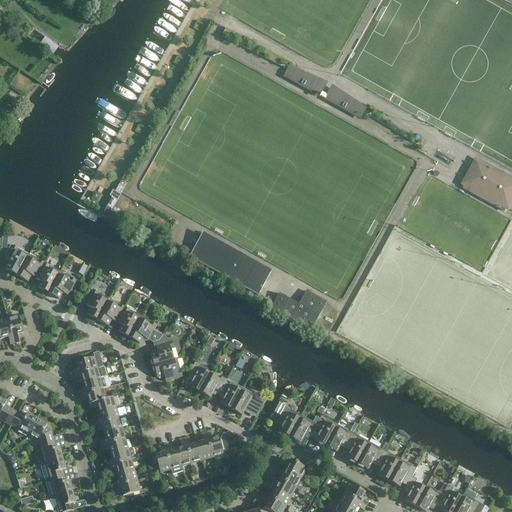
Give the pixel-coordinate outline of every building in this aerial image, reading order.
[(291,69),(286,77),(318,94),(322,86),(291,69)] [(332,91),(327,99),(336,104),(359,117),(363,109),(332,91)] [(511,183),(477,163),(463,187),(462,189),(504,213),(511,198),(511,183)] [(115,192),(112,190),(109,196),(112,198),(107,207),(102,216),(106,219),(116,202),(116,203),(127,184),(121,181),(115,192)] [(271,271),(203,233),(189,258),(258,296),(271,271)] [(7,257),(5,261),(10,264),(6,270),(17,276),(29,255),(11,245),(5,256),(7,257)] [(45,264),(29,255),(17,276),(28,282),(32,276),(37,279),(45,264)] [(61,272),(45,264),(37,279),(42,281),(38,288),(49,294),(61,272)] [(61,272),(49,294),(60,300),(63,293),(69,296),(77,281),(71,278),(61,272)] [(87,315),(97,321),(110,299),(94,290),(85,305),(90,308),(87,315)] [(279,294),(273,304),(271,308),(311,330),(326,303),(306,292),(299,304),(279,294)] [(110,299),(97,321),(108,327),(112,320),(117,323),(125,308),(110,299)] [(125,308),(117,323),(122,326),(118,332),(129,338),(141,317),(125,308)] [(19,316),(8,319),(15,343),(20,342),(18,335),(24,333),(19,316)] [(141,317),(129,338),(140,344),(144,338),(149,341),(150,339),(155,342),(159,341),(162,336),(154,331),(157,326),(141,317)] [(8,319),(0,321),(0,329),(3,339),(9,338),(11,345),(15,343),(8,319)] [(158,352),(151,355),(154,367),(178,360),(177,358),(178,358),(177,355),(180,350),(177,339),(174,337),(167,339),(166,338),(162,336),(159,341),(155,342),(158,352)] [(74,376),(98,369),(104,367),(99,352),(94,354),(95,358),(77,363),(79,369),(72,371),(74,376)] [(247,359),(238,361),(239,368),(249,367),(247,359)] [(178,360),(154,367),(158,378),(165,376),(166,382),(183,377),(178,360)] [(196,362),(183,386),(188,388),(189,387),(200,393),(212,371),(196,362)] [(98,369),(74,376),(75,380),(82,378),(84,384),(101,379),(98,369)] [(210,373),(200,393),(211,399),(214,392),(219,395),(227,380),(222,377),(221,379),(210,373)] [(78,392),(79,396),(104,389),(101,379),(84,384),(85,390),(78,392)] [(243,388),(227,380),(219,395),(224,397),(220,404),(231,410),(243,388)] [(243,388),(231,410),(242,416),(245,412),(257,418),(259,415),(258,415),(266,401),(243,388)] [(104,389),(79,396),(81,401),(88,399),(89,404),(107,399),(104,389)] [(107,399),(89,404),(91,409),(98,407),(100,413),(117,408),(114,397),(107,399)] [(0,399),(0,419),(5,423),(11,425),(17,413),(4,406),(6,403),(0,399)] [(335,401),(331,399),(327,405),(332,408),(335,401)] [(279,432),(290,438),(302,416),(286,407),(277,422),(282,425),(279,432)] [(324,410),(319,407),(316,412),(321,415),(324,410)] [(94,421),(96,426),(120,419),(117,408),(100,413),(101,419),(94,421)] [(17,413),(11,425),(18,430),(18,431),(28,436),(37,420),(27,414),(25,417),(17,413)] [(313,422),(302,416),(290,438),(301,444),(305,437),(309,439),(314,432),(322,416),(322,417),(319,415),(318,418),(316,417),(313,422)] [(338,425),(322,416),(314,432),(319,434),(315,441),(326,447),(338,425)] [(120,419),(96,426),(97,430),(104,428),(106,434),(123,429),(120,419)] [(37,420),(28,436),(38,442),(39,441),(40,447),(54,443),(50,431),(45,428),(47,425),(37,420)] [(338,425),(326,447),(337,453),(341,446),(345,449),(354,434),(338,425)] [(100,442),(102,447),(126,440),(123,429),(106,434),(107,440),(100,442)] [(211,433),(206,434),(213,458),(224,455),(223,452),(228,451),(234,439),(224,434),(221,439),(220,440),(219,438),(213,440),(211,433)] [(204,442),(198,444),(203,461),(213,458),(206,434),(202,435),(204,442)] [(354,434),(345,449),(350,451),(346,458),(357,464),(369,442),(354,434)] [(185,440),(192,464),(203,461),(198,444),(192,446),(190,439),(185,440)] [(126,440),(102,447),(103,451),(110,449),(112,455),(129,450),(126,440)] [(183,448),(177,450),(182,467),(192,464),(185,440),(181,441),(183,448)] [(369,442),(357,464),(368,470),(372,463),(377,466),(385,451),(369,442)] [(42,453),(41,453),(44,464),(62,459),(59,448),(56,449),(54,443),(40,447),(42,453)] [(169,445),(165,446),(172,470),(170,471),(171,475),(182,472),(181,468),(182,467),(177,450),(171,452),(169,445)] [(172,470),(165,446),(160,447),(162,454),(156,456),(161,474),(172,470)] [(106,463),(108,467),(132,460),(136,459),(133,449),(129,450),(112,455),(113,461),(106,463)] [(385,451),(377,466),(382,469),(378,475),(389,481),(401,460),(385,451)] [(44,464),(40,465),(45,482),(64,477),(62,471),(66,470),(62,459),(44,464)] [(289,465),(286,470),(302,479),(307,469),(289,459),(286,464),(289,465)] [(132,460),(108,467),(109,472),(116,470),(117,476),(135,471),(132,460)] [(401,460),(389,481),(400,487),(403,481),(408,483),(412,477),(417,469),(401,460)] [(281,474),(278,478),(296,488),(299,490),(305,493),(307,490),(303,488),(302,480),(301,480),(302,479),(286,470),(283,475),(281,474)] [(119,481),(112,483),(114,488),(138,481),(135,471),(117,476),(119,481)] [(64,477),(45,482),(50,499),(51,498),(72,492),(69,481),(65,482),(64,477)] [(412,477),(408,483),(404,492),(409,495),(405,501),(416,507),(426,489),(416,483),(418,480),(412,477)] [(278,484),(275,489),(291,498),(296,488),(278,478),(276,483),(278,484)] [(138,481),(114,488),(115,493),(122,491),(124,497),(141,492),(139,483),(142,482),(142,480),(138,481)] [(349,485),(344,494),(366,507),(369,502),(362,499),(365,493),(349,485)] [(428,486),(426,489),(416,507),(424,511),(427,511),(430,507),(435,509),(443,494),(428,486)] [(443,494),(435,509),(440,501),(445,504),(441,510),(444,511),(454,511),(464,495),(463,494),(461,497),(452,492),(453,489),(448,486),(445,491),(443,494)] [(270,493),(268,497),(286,507),(291,498),(275,489),(272,494),(270,493)] [(72,492),(51,498),(54,507),(52,507),(53,511),(68,511),(74,510),(72,504),(75,503),(72,492)] [(366,507),(344,494),(339,504),(353,511),(355,511),(358,507),(364,511),(366,507)] [(464,495),(454,511),(481,511),(484,507),(480,504),(464,495)] [(21,500),(23,506),(35,503),(33,497),(21,500)] [(265,508),(259,510),(259,511),(283,511),(286,507),(268,497),(265,502),(268,503),(265,508)]
